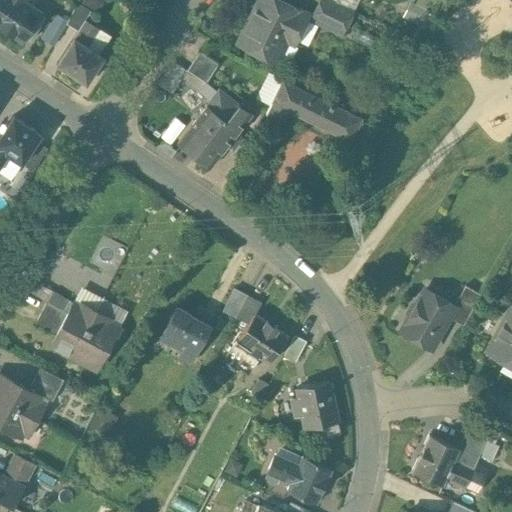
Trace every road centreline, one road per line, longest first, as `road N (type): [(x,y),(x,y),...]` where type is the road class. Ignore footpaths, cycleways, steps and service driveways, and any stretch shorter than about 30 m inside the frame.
road 1 (residential): [(369,394),(363,362),(327,287),(274,234),(102,133)]
road 2 (residential): [(0,288),(102,133)]
road 3 (residential): [(198,0),(102,133)]
road 4 (residential): [(511,410),(473,392),(369,394)]
road 5 (residential): [(102,133),(0,65)]
